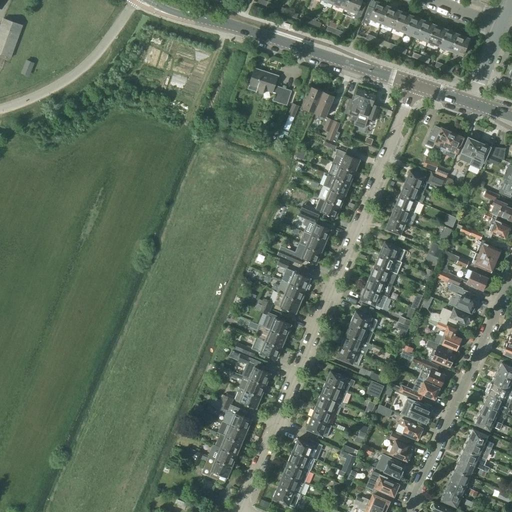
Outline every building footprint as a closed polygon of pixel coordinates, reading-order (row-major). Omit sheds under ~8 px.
[(344,9),(347,0),(334,0),(332,5),(344,9)] [(347,0),(344,9),(355,14),(354,19),(359,21),(365,5),(360,3),(361,0),(347,0)] [(362,22),(367,24),(369,19),(381,24),(388,6),(376,2),(373,8),(368,6),(362,22)] [(388,6),(381,24),(392,29),(400,11),(388,6)] [(400,11),(392,29),(404,33),(411,16),(400,11)] [(411,16),(404,33),(416,38),(423,20),(411,16)] [(3,18),(0,26),(0,54),(10,58),(22,25),(3,18)] [(319,28),(321,23),(312,19),(311,24),(319,28)] [(423,20),(416,38),(427,42),(434,25),(423,20)] [(434,25),(427,42),(438,47),(445,30),(434,25)] [(450,52),(457,34),(445,30),(438,47),(450,52)] [(457,34),(450,52),(462,56),(469,39),(457,34)] [(26,61),(21,73),(28,76),(33,63),(26,61)] [(264,90),(275,94),(272,101),(286,105),(291,91),(274,85),(277,76),(254,69),(247,89),(256,92),(262,95),(264,90)] [(344,113),(352,116),(351,120),(356,121),(358,115),(367,90),(357,87),(354,96),(352,96),(351,99),(349,99),(344,113)] [(316,90),(312,88),(303,109),(314,113),(323,90),(318,88),(316,90)] [(329,93),(323,90),(314,113),(325,118),(334,97),(330,95),(329,93)] [(376,93),(367,90),(358,115),(356,121),(356,123),(371,129),(375,116),(369,113),(376,93)] [(293,104),(288,115),(282,129),(288,131),(294,117),(298,107),(293,104)] [(323,130),(327,132),(329,132),(334,121),(328,119),(323,130)] [(327,138),(326,139),(335,143),(335,142),(339,133),(336,132),(340,124),(334,121),(329,132),(327,138)] [(433,148),(439,151),(439,152),(443,154),(452,134),(441,129),(440,129),(434,127),(431,133),(430,133),(427,140),(435,144),(433,148)] [(463,138),(452,134),(443,154),(453,158),(456,153),(456,154),(463,138)] [(326,139),(324,145),(335,149),(337,144),(335,143),(326,139)] [(479,144),(468,139),(459,157),(461,160),(464,161),(466,160),(468,158),(472,159),(479,144)] [(476,160),(483,163),(490,149),(479,144),(472,159),(476,161),(476,160)] [(498,159),(498,155),(499,148),(493,148),(490,155),(498,159)] [(335,156),(332,163),(354,172),(359,161),(345,155),(346,153),(337,150),(335,155),(335,156)] [(439,163),(426,158),(423,167),(435,171),(438,166),(439,163)] [(328,174),(350,183),(355,172),(332,163),(328,174)] [(435,171),(435,173),(446,178),(449,171),(438,166),(435,171)] [(425,177),(409,170),(404,182),(424,190),(427,183),(431,184),(432,182),(444,187),(447,178),(446,178),(435,173),(431,172),(428,178),(425,177)] [(335,178),(331,189),(345,195),(350,183),(328,174),(335,178)] [(471,180),(468,185),(474,188),(476,182),(471,180)] [(404,182),(400,194),(415,200),(421,203),(424,196),(422,195),(424,190),(404,182)] [(318,198),(320,199),(340,207),(345,195),(331,189),(323,186),(318,198)] [(496,200),(498,195),(485,189),(482,196),(493,200),(491,205),(493,206),(490,213),(490,214),(497,217),(511,223),(511,208),(506,206),(506,205),(496,200)] [(415,200),(400,194),(395,205),(410,211),(415,200)] [(315,210),(321,212),(321,213),(335,219),(340,207),(320,199),(315,210)] [(300,210),(311,215),(313,209),(302,204),(300,210)] [(395,205),(390,217),(405,223),(411,226),(416,214),(410,211),(395,205)] [(311,215),(300,210),(298,216),(309,220),(311,215)] [(486,212),(483,218),(490,221),(489,224),(491,225),(488,231),(485,230),(482,235),(490,238),(492,234),(504,239),(509,228),(501,224),(501,223),(495,221),(497,217),(490,214),(490,213),(486,212)] [(442,223),(452,228),(456,218),(446,214),(442,223)] [(385,229),(400,235),(405,223),(390,217),(385,229)] [(303,225),(306,226),(303,232),(310,234),(325,241),(330,229),(315,223),(305,219),(303,225)] [(480,239),(482,234),(458,223),(455,229),(460,231),(469,235),(470,235),(479,239),(476,244),(479,246),(476,253),(495,261),(500,250),(488,245),(489,243),(482,240),(480,239)] [(442,232),(440,231),(438,237),(446,241),(452,229),(445,226),(442,232)] [(303,232),(298,243),(321,252),(325,241),(310,234),(303,232)] [(385,242),(380,254),(394,260),(402,264),(402,263),(400,262),(405,251),(385,242)] [(428,254),(437,258),(442,246),(432,242),(428,254)] [(320,253),(299,243),(295,252),(281,246),(277,255),(300,265),(303,259),(315,264),(320,253)] [(444,260),(448,261),(466,268),(469,261),(447,252),(444,260)] [(471,264),(491,272),(495,261),(476,253),(471,264)] [(380,254),(375,265),(389,271),(396,275),(397,274),(402,264),(394,260),(380,254)] [(437,258),(428,254),(425,259),(435,263),(437,258)] [(286,275),(283,281),(305,290),(310,279),(287,269),(289,263),(279,259),(277,266),(286,269),(283,275),(286,275)] [(461,281),(466,283),(466,284),(482,291),(488,279),(471,271),(467,281),(449,273),(450,270),(445,268),(448,261),(444,260),(436,278),(451,284),(451,285),(458,287),(461,281)] [(375,265),(370,277),(384,283),(392,287),(392,286),(392,285),(396,275),(389,271),(375,265)] [(433,271),(428,268),(424,277),(430,280),(433,271)] [(370,277),(365,288),(379,294),(387,298),(392,287),(384,283),(370,277)] [(276,292),(278,292),(278,293),(300,302),(305,290),(283,281),(281,280),(276,292)] [(365,288),(360,300),(382,310),(387,298),(379,294),(365,288)] [(278,293),(273,305),(295,314),(300,302),(278,293)] [(416,310),(421,299),(415,296),(410,308),(416,310)] [(461,301),(459,300),(456,308),(471,315),(476,303),(463,297),(461,301)] [(255,302),(260,305),(260,306),(270,310),(272,304),(263,300),(262,301),(256,299),(255,302)] [(260,306),(258,305),(256,311),(267,316),(270,310),(260,306)] [(447,321),(453,324),(454,321),(465,326),(468,319),(467,319),(468,316),(454,309),(452,313),(442,309),(440,315),(429,310),(426,318),(445,325),(447,321)] [(355,312),(350,324),(372,333),(377,321),(355,312)] [(265,320),(263,328),(286,337),(291,325),(274,318),(274,317),(269,315),(267,320),(265,320)] [(397,322),(398,322),(397,323),(409,328),(412,321),(400,316),(397,322)] [(445,325),(426,318),(425,322),(436,326),(436,327),(444,331),(444,332),(440,331),(439,334),(436,333),(433,340),(439,343),(439,344),(455,351),(460,340),(454,337),(457,331),(445,325)] [(249,322),(247,327),(256,331),(257,329),(258,326),(249,322)] [(400,330),(398,334),(405,337),(409,328),(397,323),(395,328),(400,330)] [(345,335),(367,344),(372,333),(350,324),(345,335)] [(259,339),(256,337),(256,338),(281,348),(286,337),(263,328),(259,339)] [(367,344),(345,335),(340,347),(363,356),(363,355),(362,355),(367,344)] [(253,345),(251,348),(237,342),(234,349),(253,357),(256,351),(259,352),(277,359),(281,348),(256,338),(253,345)] [(448,348),(428,340),(425,346),(433,349),(429,359),(430,359),(430,360),(449,367),(454,355),(446,351),(448,348)] [(511,344),(507,342),(502,354),(511,358),(511,344)] [(335,358),(351,365),(352,364),(358,367),(363,356),(340,347),(335,358)] [(237,362),(247,366),(250,358),(240,354),(237,362)] [(418,380),(423,382),(424,381),(440,388),(445,376),(437,372),(439,366),(410,354),(408,359),(412,361),(412,363),(422,367),(417,379),(419,379),(418,380)] [(511,379),(511,367),(501,363),(497,373),(511,379)] [(247,370),(244,376),(244,377),(265,386),(270,373),(249,364),(247,370)] [(388,379),(360,368),(358,374),(386,385),(388,379)] [(239,388),(239,389),(260,398),(265,386),(244,377),(244,376),(239,374),(233,372),(231,377),(237,379),(237,378),(242,380),(238,387),(239,388)] [(346,379),(329,372),(325,384),(346,393),(349,386),(352,387),(355,381),(346,378),(346,379)] [(511,392),(511,379),(497,373),(492,384),(511,392)] [(412,376),(407,388),(419,393),(418,393),(434,400),(439,389),(423,382),(418,380),(412,376)] [(378,398),(383,386),(372,381),(367,393),(378,398)] [(346,393),(325,384),(320,395),(344,406),(345,404),(342,403),(346,393)] [(400,387),(394,384),(392,389),(410,397),(413,391),(400,386),(400,387)] [(488,394),(511,404),(511,399),(510,399),(511,395),(511,392),(492,384),(488,392),(488,394)] [(239,389),(235,400),(256,408),(260,398),(239,389)] [(483,405),(498,411),(499,411),(507,414),(509,409),(511,409),(511,404),(488,394),(483,405)] [(233,399),(223,395),(221,401),(231,405),(233,399)] [(315,406),(332,413),(338,415),(341,407),(343,408),(344,406),(320,395),(315,406)] [(237,410),(230,407),(231,405),(221,401),(214,398),(211,405),(213,407),(216,409),(220,411),(223,411),(227,412),(223,422),(246,432),(251,420),(235,413),(237,410)] [(408,416),(425,423),(430,411),(427,410),(428,407),(417,402),(417,403),(407,398),(399,414),(407,418),(408,416)] [(370,415),(375,403),(370,400),(365,412),(370,415)] [(388,408),(379,405),(376,411),(385,415),(388,408)] [(498,411),(483,405),(478,415),(501,426),(502,424),(494,421),(498,411)] [(311,418),(327,425),(332,413),(315,406),(311,418)] [(501,426),(478,415),(474,426),(489,432),(492,427),(499,430),(501,426)] [(311,418),(306,430),(326,438),(331,427),(327,425),(311,418)] [(401,418),(395,431),(416,441),(422,428),(401,418)] [(218,433),(220,434),(220,435),(241,443),(246,432),(223,422),(218,433)] [(488,436),(472,429),(468,440),(491,450),(494,444),(486,441),(488,436)] [(381,452),(401,461),(402,459),(407,461),(410,453),(411,449),(406,447),(409,440),(392,433),(386,430),(384,435),(390,437),(389,438),(394,440),(389,452),(382,449),(381,452)] [(241,443),(220,435),(215,446),(237,455),(241,443)] [(314,445),(297,438),(293,450),(309,457),(314,445)] [(486,460),(491,450),(468,440),(463,450),(486,460)] [(237,455),(215,446),(212,445),(208,456),(216,460),(232,467),(237,455)] [(355,456),(358,451),(344,445),(341,452),(352,456),(353,455),(355,456)] [(360,451),(378,459),(381,453),(362,445),(360,451)] [(201,459),(207,462),(202,474),(225,483),(232,467),(216,460),(208,456),(191,450),(189,455),(185,454),(182,460),(191,464),(192,463),(198,466),(201,459)] [(309,457),(293,450),(288,462),(309,471),(314,459),(309,457)] [(486,460),(463,450),(459,460),(487,473),(487,472),(489,468),(484,466),(486,460)] [(339,456),(344,458),(339,470),(345,473),(352,456),(341,452),(339,456)] [(381,459),(377,469),(398,479),(403,468),(389,461),(389,460),(384,458),(381,459)] [(487,473),(459,460),(454,471),(470,478),(474,467),(479,470),(478,474),(485,477),(487,473)] [(309,471),(288,462),(283,474),(305,483),(309,471)] [(352,469),(346,482),(351,484),(357,471),(352,469)] [(470,478),(454,471),(450,481),(465,488),(470,478)] [(372,479),(377,481),(374,488),(393,496),(398,484),(386,479),(387,478),(375,473),(372,479)] [(305,483),(283,474),(278,486),(300,494),(305,483)] [(445,491),(461,498),(465,488),(450,481),(445,491)] [(272,499),(288,506),(289,504),(294,506),(300,494),(278,486),(272,499)] [(355,500),(351,499),(379,511),(383,511),(388,502),(383,500),(385,495),(375,490),(373,495),(370,500),(362,497),(361,499),(356,497),(355,500)] [(441,502),(456,509),(461,498),(445,491),(441,502)] [(511,494),(502,491),(499,499),(509,502),(511,494)] [(296,506),(300,507),(304,496),(300,494),(296,506)] [(185,510),(186,503),(176,499),(174,506),(185,510)] [(349,504),(352,505),(353,504),(358,506),(357,508),(365,511),(379,511),(351,499),(349,504)] [(315,511),(327,511),(330,507),(320,503),(315,511)] [(455,511),(447,509),(434,503),(434,505),(432,504),(430,507),(432,508),(431,511),(434,511),(455,511)]
